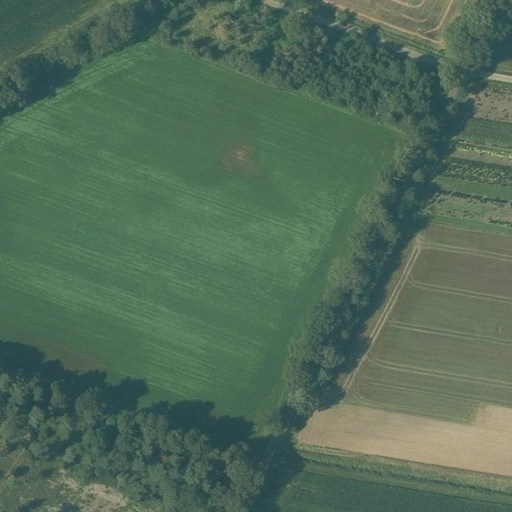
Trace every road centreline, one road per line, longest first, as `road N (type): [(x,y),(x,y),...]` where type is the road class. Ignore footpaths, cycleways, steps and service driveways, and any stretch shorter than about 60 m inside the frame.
road 1 (unclassified): [(239,511),(463,71)]
road 2 (unclassified): [(271,0),(463,71)]
